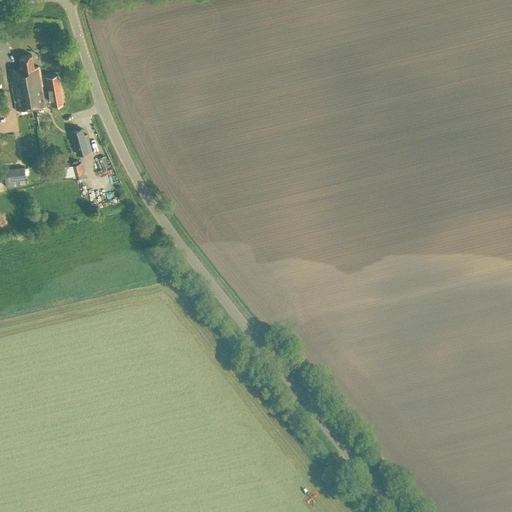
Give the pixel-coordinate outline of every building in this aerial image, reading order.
[(9,69),(11,80),(23,77),(25,90),(29,89),(32,90),(36,90),(35,87),(36,87),(42,86),(40,77),(41,77),(38,66),(34,67),(31,54),(19,56),(20,67),(9,69)] [(43,92),(41,77),(40,77),(42,86),(36,87),(35,87),(36,90),(32,90),(35,108),(46,105),(46,103),(50,103),(51,106),(63,104),(58,75),(45,77),(48,92),(43,92)] [(23,77),(11,80),(16,110),(26,108),(27,109),(35,108),(32,90),(29,89),(25,90),(23,77)] [(71,131),(77,154),(88,151),(82,128),(71,131)] [(70,164),(73,175),(83,173),(80,162),(70,164)] [(70,164),(63,166),(66,177),(73,175),(70,164)] [(4,168),(5,181),(25,180),(24,166),(4,168)]
